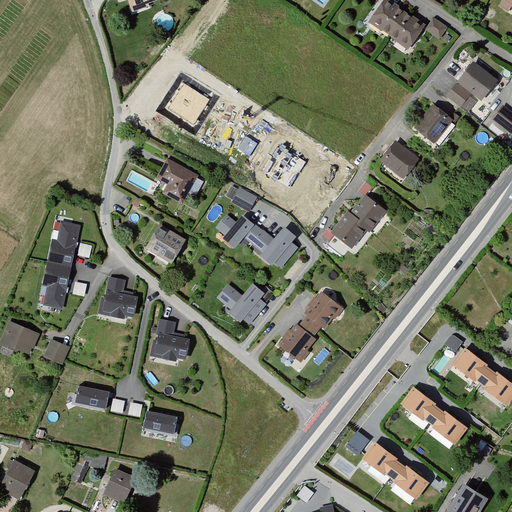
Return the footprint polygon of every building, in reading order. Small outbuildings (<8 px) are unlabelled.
[(123,0),(130,15),(160,2),(159,0),(123,0)] [(511,0),(501,0),(496,8),(506,14),(509,9),(511,11),(511,0)] [(406,53),(423,29),(382,1),(366,25),(406,53)] [(446,30),(431,20),(423,32),(438,42),(446,30)] [(494,83),(470,65),(455,85),(478,104),(494,83)] [(469,98),(453,86),(444,99),(459,110),(469,98)] [(511,134),(511,116),(501,108),(490,122),(509,137),(511,134)] [(431,146),(447,122),(428,109),(412,133),(431,146)] [(402,182),(416,163),(392,145),(378,165),(402,182)] [(154,182),(165,188),(160,197),(180,208),(196,179),(164,162),(154,182)] [(370,190),(363,185),(356,194),(363,199),(370,190)] [(254,201),(238,192),(230,206),(246,216),(254,201)] [(381,215),(362,200),(349,218),(345,215),(329,237),(350,252),(364,233),(366,235),(381,215)] [(222,241),(220,244),(231,254),(242,242),(260,257),(257,261),(268,272),(272,267),(278,272),(296,251),(289,246),(292,242),(281,232),(269,245),(240,220),(235,227),(225,218),(213,232),(222,241)] [(45,266),(70,270),(77,228),(59,225),(56,243),(49,242),(45,266)] [(156,229),(142,252),(168,267),(182,244),(156,229)] [(81,242),(79,252),(89,255),(92,244),(81,242)] [(70,270),(45,266),(41,289),(45,290),(41,310),(61,313),(70,270)] [(106,279),(99,314),(107,316),(106,321),(122,324),(123,319),(131,321),(135,301),(120,298),(123,283),(106,279)] [(237,327),(240,323),(246,328),(263,308),(257,303),(260,299),(248,289),(240,299),(226,288),(215,301),(229,313),(225,317),(237,327)] [(304,319),(300,324),(315,335),(318,330),(322,333),(337,313),(315,296),(300,316),(304,319)] [(176,323),(160,320),(152,356),(186,363),(191,341),(173,337),(176,323)] [(275,347),(298,365),(313,344),(310,341),(315,335),(300,324),(296,330),(292,326),(275,347)] [(35,337),(6,325),(0,340),(0,347),(27,358),(35,337)] [(455,351),(463,341),(453,332),(445,342),(455,351)] [(66,350),(49,344),(42,361),(59,368),(66,350)] [(494,367),(467,346),(454,362),(481,383),(494,367)] [(511,400),(511,380),(494,367),(481,383),(509,405),(511,400)] [(442,406),(415,385),(402,401),(429,423),(442,406)] [(79,386),(75,404),(106,411),(110,393),(79,386)] [(111,409),(123,411),(125,399),(114,397),(111,409)] [(131,400),(129,413),(140,415),(143,403),(131,400)] [(470,427),(442,406),(429,423),(457,444),(470,427)] [(178,419),(144,413),(141,431),(175,437),(178,419)] [(345,445),(357,454),(370,438),(358,429),(345,445)] [(404,461),(377,440),(364,457),(391,478),(404,461)] [(431,482),(404,461),(391,478),(418,499),(431,482)] [(11,464),(0,484),(0,494),(16,503),(32,475),(11,464)] [(132,481),(112,472),(101,499),(121,508),(132,481)] [(394,485),(391,489),(413,502),(415,498),(394,485)] [(463,488),(448,511),(475,511),(483,500),(463,488)]
